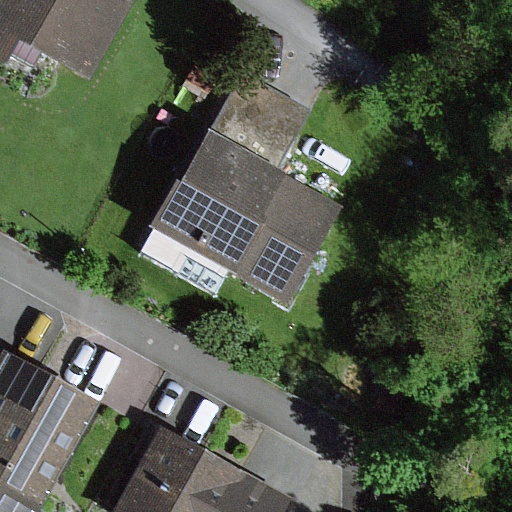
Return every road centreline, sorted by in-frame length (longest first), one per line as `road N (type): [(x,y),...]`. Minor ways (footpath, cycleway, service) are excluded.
road 1 (residential): [(0,257),(367,461)]
road 2 (residential): [(262,0),(369,72)]
